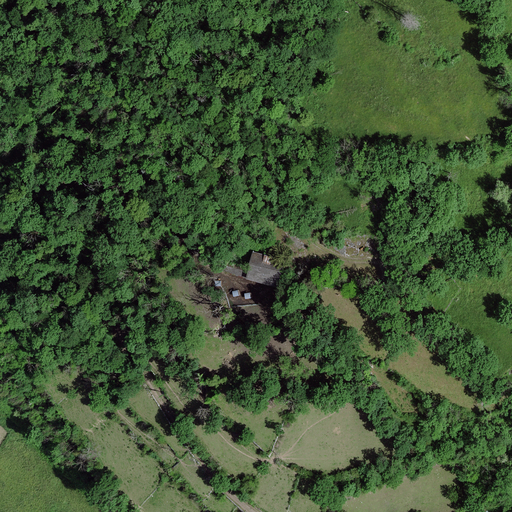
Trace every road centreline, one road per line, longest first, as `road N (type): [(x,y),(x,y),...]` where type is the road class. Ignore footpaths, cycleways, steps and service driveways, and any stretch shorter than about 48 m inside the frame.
road 1 (track): [(200,252),(135,176),(100,153),(72,158),(59,172),(51,204),(70,252),(180,431),(253,511)]
road 2 (track): [(99,0),(140,72),(183,121),(246,187),(341,257)]
